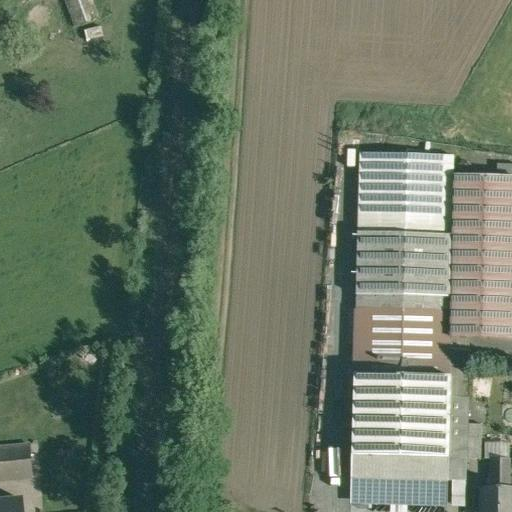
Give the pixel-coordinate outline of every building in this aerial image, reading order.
[(58,0),(36,0),(35,1),(43,23),(64,15),(58,0)] [(67,0),(73,27),(99,22),(94,0),(67,0)] [(454,156),(360,154),(358,235),(452,237),(454,176),(454,156)] [(511,178),(454,176),(452,237),(451,296),(450,337),(511,339),(511,178)] [(452,237),(358,235),(357,294),(451,296),(452,237)] [(451,296),(357,294),(353,456),(449,459),(467,459),(468,424),(469,398),(451,398),(451,378),(449,378),(450,337),(451,296)] [(482,424),(468,424),(467,459),(481,459),(482,424)] [(29,445),(0,448),(0,480),(32,477),(29,445)] [(353,456),(352,478),(448,481),(449,459),(353,456)] [(511,460),(492,460),(492,487),(483,487),(482,511),(511,511),(511,487),(510,488),(511,460)] [(448,481),(352,478),(352,498),(448,501),(448,481)] [(0,502),(0,511),(23,511),(22,500),(0,502)]
